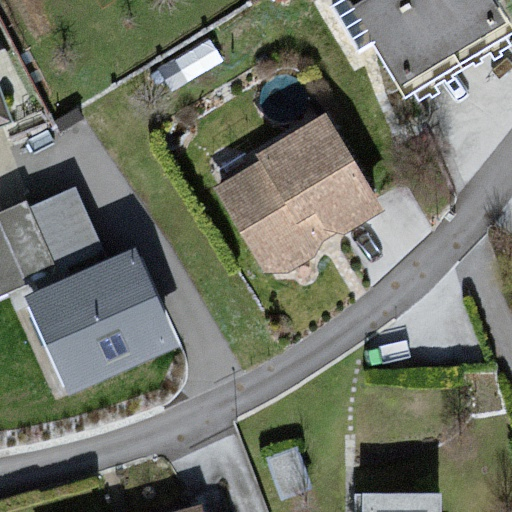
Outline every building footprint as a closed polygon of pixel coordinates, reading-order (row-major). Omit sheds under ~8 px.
[(1,0),(0,0),(0,119),(42,104),(1,0)] [(511,0),(384,0),(428,75),(511,26),(511,0)] [(382,91),(237,180),(287,260),(431,171),(382,91)] [(0,312),(37,298),(77,397),(199,348),(128,172),(0,223),(0,312)] [(503,511),(503,465),(408,467),(408,511),(503,511)] [(225,511),(224,501),(154,511),(225,511)]
